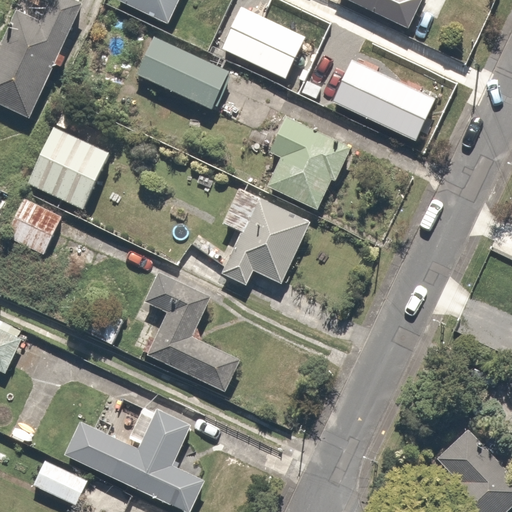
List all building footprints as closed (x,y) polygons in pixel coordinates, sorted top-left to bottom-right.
[(53,0),(42,25),(14,13),(0,44),(0,109),(34,125),(86,11),(61,0),(53,0)] [(141,0),(125,0),(118,14),(142,27),(154,7),(141,0)] [(336,0),(410,37),(427,3),(422,0),(336,0)] [(354,46),(362,28),(314,7),(278,87),(359,123),(387,60),(354,46)] [(153,34),(131,81),(210,117),(232,71),(153,34)] [(350,158),(285,125),(270,156),(279,161),(266,187),(321,215),(350,158)] [(112,152),(57,126),(28,188),(83,214),(112,152)] [(309,226),(239,191),(221,227),(243,238),(224,274),(250,287),(257,272),(280,283),(309,226)] [(64,218),(24,198),(4,239),(43,259),(64,218)] [(209,299),(156,275),(141,306),(162,315),(145,351),(232,391),(244,365),(189,340),(209,299)] [(91,306),(81,332),(109,344),(119,317),(91,306)] [(0,323),(0,375),(8,379),(27,335),(0,323)] [(132,444),(112,434),(95,470),(183,511),(193,511),(207,483),(178,469),(195,434),(148,412),(132,444)] [(508,511),(511,509),(511,473),(472,430),(439,460),(460,482),(450,491),(469,511),(508,511)] [(40,461),(27,487),(78,511),(111,511),(118,499),(40,461)]
